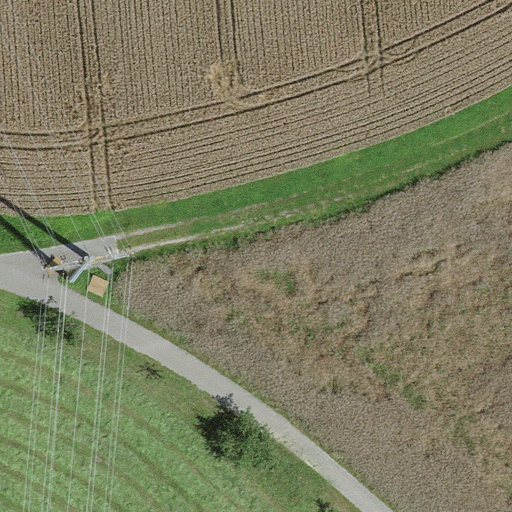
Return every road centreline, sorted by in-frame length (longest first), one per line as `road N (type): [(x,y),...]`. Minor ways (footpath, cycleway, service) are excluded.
road 1 (track): [(0,269),(293,203),(511,122)]
road 2 (track): [(0,277),(216,381),(381,511)]
